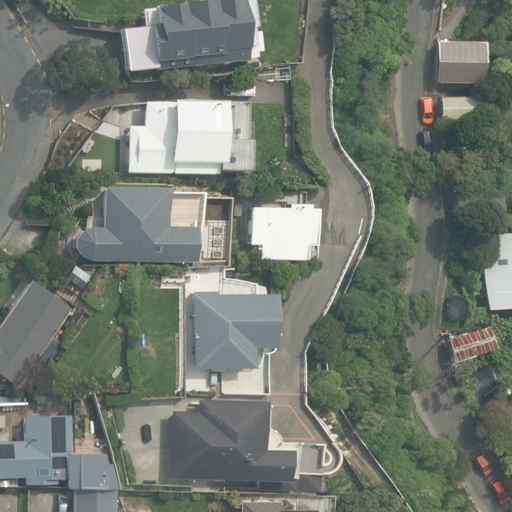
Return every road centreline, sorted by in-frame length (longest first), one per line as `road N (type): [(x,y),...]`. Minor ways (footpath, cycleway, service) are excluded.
road 1 (residential): [(417,0),(411,96),(428,243),(418,350),(425,385),(501,511)]
road 2 (residential): [(0,209),(25,132),(23,98),(0,35)]
